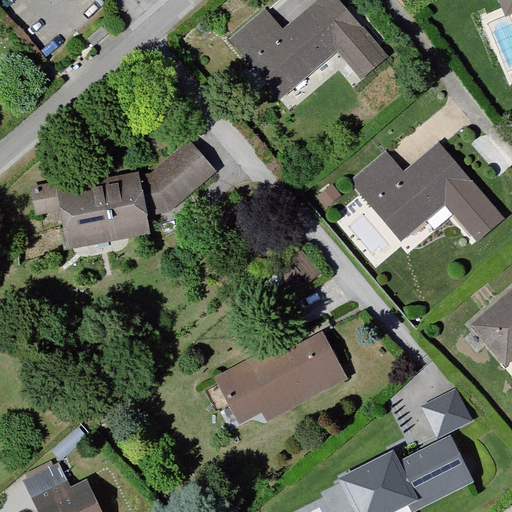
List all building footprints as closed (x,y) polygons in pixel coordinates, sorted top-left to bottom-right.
[(257,64),(285,98),(354,41),(321,2),(286,31),(271,12),(233,44),(253,68),(257,64)] [(215,171),(192,145),(160,173),(184,199),(215,171)] [(408,175),(390,154),(354,186),(404,245),(449,207),(482,246),(509,223),(443,146),(408,175)] [(149,230),(141,179),(59,191),(68,243),(149,230)] [(280,270),(296,291),(324,269),(308,248),(280,270)] [(511,309),(511,310),(506,304),(476,329),(506,365),(511,360),(511,309)] [(348,378),(323,335),(277,358),(270,347),(214,374),(239,422),(258,413),(255,408),(273,400),(278,413),(348,378)] [(461,385),(423,402),(438,436),(476,419),(461,385)] [(420,511),(476,485),(452,436),(402,460),(397,450),(339,478),(355,511),(390,511),(411,502),(415,511),(420,511)] [(35,511),(101,511),(90,489),(68,498),(58,473),(25,486),(35,511)]
